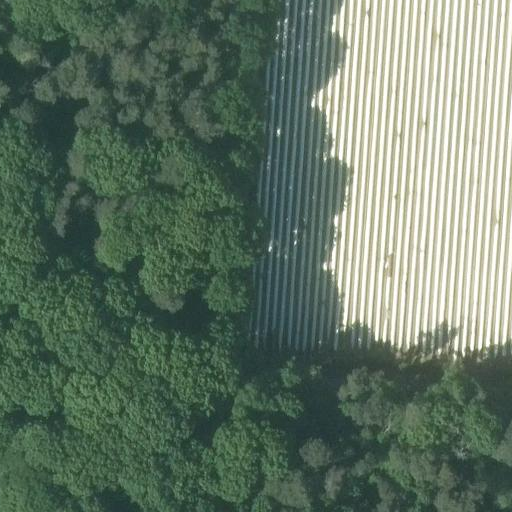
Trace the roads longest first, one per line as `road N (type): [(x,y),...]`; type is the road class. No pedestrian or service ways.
road 1 (track): [(213,385),(235,301),(257,0)]
road 2 (track): [(213,385),(511,382)]
road 3 (track): [(0,400),(213,385)]
road 4 (track): [(193,511),(213,385)]
